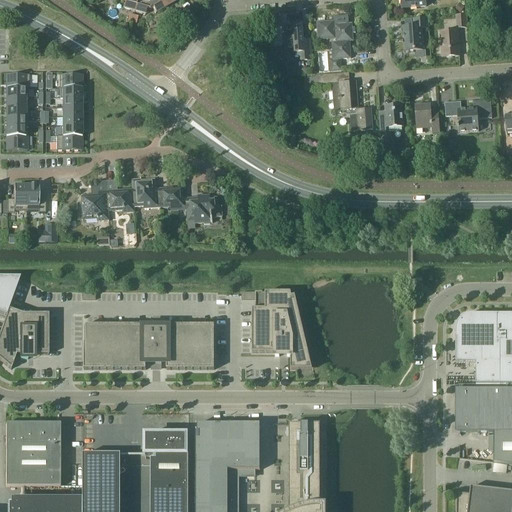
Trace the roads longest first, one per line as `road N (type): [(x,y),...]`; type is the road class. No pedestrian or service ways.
road 1 (secondary): [(511,200),(334,198),(260,170),(155,94)]
road 2 (unclassified): [(379,397),(0,394)]
road 3 (residential): [(511,72),(392,75),(382,62),(375,0)]
road 4 (residential): [(0,175),(78,172),(102,156),(172,151),(187,158)]
road 5 (secondary): [(155,94),(0,6)]
road 6 (unclassified): [(430,396),(429,329),(438,302),(457,291),(511,289)]
